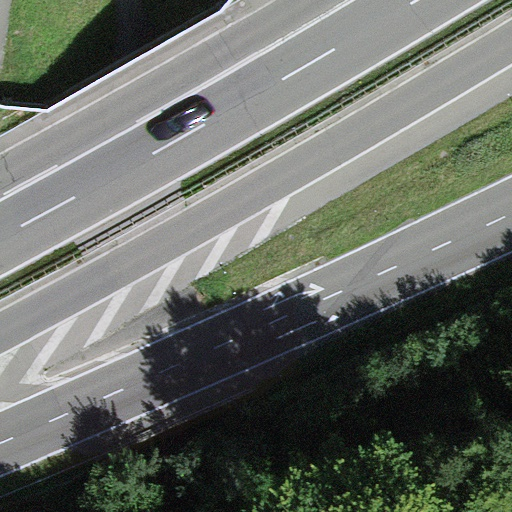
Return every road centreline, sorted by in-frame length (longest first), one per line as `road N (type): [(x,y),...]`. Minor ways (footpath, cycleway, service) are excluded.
road 1 (primary): [(0,337),(196,237),(511,45)]
road 2 (primary): [(0,443),(511,213)]
road 3 (motorway): [(389,0),(141,149)]
road 4 (motorway): [(337,0),(141,149)]
road 5 (motorway): [(141,149),(0,223)]
